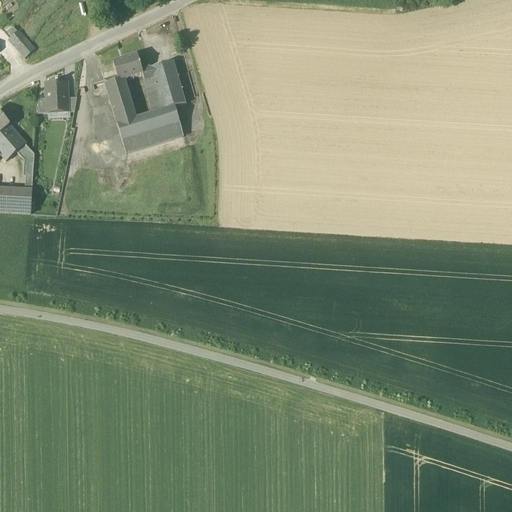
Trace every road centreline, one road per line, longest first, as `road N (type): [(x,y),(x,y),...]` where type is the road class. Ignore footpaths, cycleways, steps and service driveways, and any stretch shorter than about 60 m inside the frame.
road 1 (track): [(511,452),(189,352),(0,311)]
road 2 (residential): [(188,0),(0,92)]
